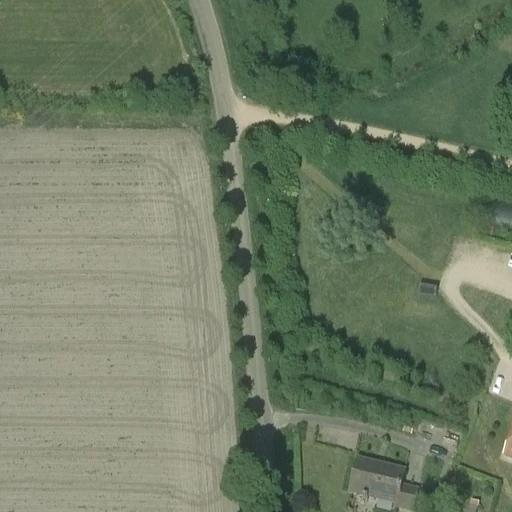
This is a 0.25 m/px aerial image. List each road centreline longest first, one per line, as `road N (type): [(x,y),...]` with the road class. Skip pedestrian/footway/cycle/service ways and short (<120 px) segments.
road 1 (unclassified): [(262,511),(239,203),(226,116),(194,0)]
road 2 (track): [(511,168),(272,115),(226,116)]
road 3 (track): [(0,115),(226,116)]
road 4 (unknown): [(257,385),(431,437)]
